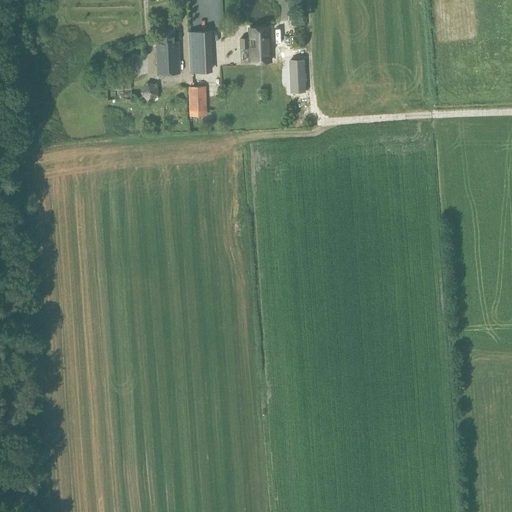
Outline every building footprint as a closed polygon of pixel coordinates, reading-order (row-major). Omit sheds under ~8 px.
[(174,41),(173,27),(158,28),(158,42),(156,42),(157,73),(179,72),(178,41),(174,41)] [(250,38),(240,38),(240,48),(247,48),(248,53),(250,53),(251,62),(270,61),(268,27),(249,28),(250,38)] [(190,72),(209,71),(207,31),(188,32),(190,72)] [(132,66),(132,57),(101,57),(101,67),(132,66)] [(303,59),(290,60),(291,92),(304,92),(303,59)] [(108,99),(131,98),(130,82),(108,83),(108,99)] [(192,113),(208,112),(206,88),(190,89),(192,113)]
